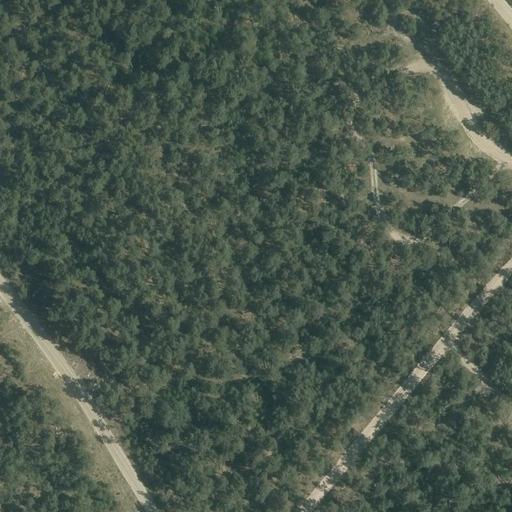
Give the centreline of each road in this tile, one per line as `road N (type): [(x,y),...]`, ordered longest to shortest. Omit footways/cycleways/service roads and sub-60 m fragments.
road 1 (unknown): [(302,511),(511,260)]
road 2 (unknown): [(0,281),(155,511)]
